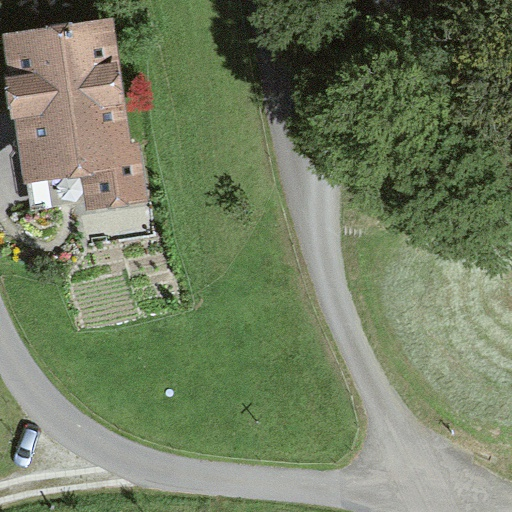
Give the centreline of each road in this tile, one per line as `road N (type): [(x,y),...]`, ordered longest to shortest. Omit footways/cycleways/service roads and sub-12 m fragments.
road 1 (residential): [(432,499),(131,458),(42,412),(0,352)]
road 2 (track): [(319,236),(346,333),(432,499)]
road 3 (track): [(319,236),(337,109),(377,28),(402,0)]
road 4 (track): [(263,0),(319,236)]
